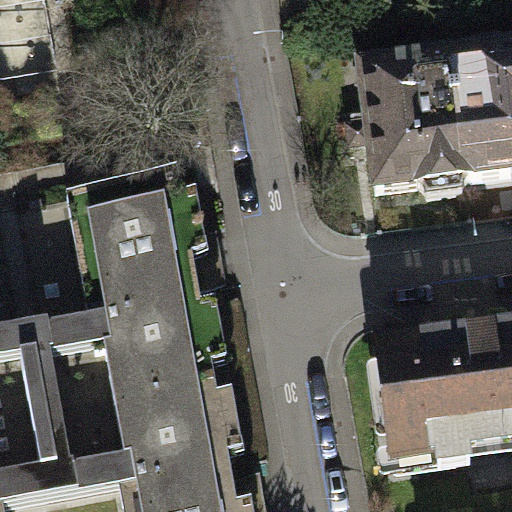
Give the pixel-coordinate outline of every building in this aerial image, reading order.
[(0,0),(0,54),(148,28),(143,0),(0,0)] [(511,52),(446,61),(463,191),(511,185),(511,52)] [(446,61),(357,72),(374,203),(463,191),(446,61)] [(66,201),(87,323),(92,351),(93,355),(103,354),(121,457),(111,459),(112,464),(117,493),(120,511),(234,511),(175,182),(66,201)] [(42,330),(47,359),(92,351),(87,323),(42,330)] [(6,511),(46,505),(41,477),(54,475),(34,361),(47,359),(42,330),(0,338),(0,511),(6,511)] [(511,330),(370,349),(385,465),(429,460),(431,473),(462,469),(460,456),(510,450),(511,463),(511,462),(511,330)] [(117,493),(112,464),(68,471),(47,359),(34,361),(54,475),(41,477),(46,505),(117,493)]
